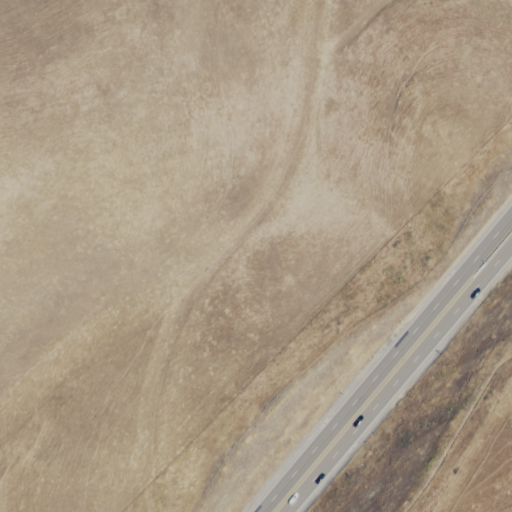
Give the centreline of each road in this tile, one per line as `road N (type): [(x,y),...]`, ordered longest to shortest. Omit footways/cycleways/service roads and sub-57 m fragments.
road 1 (track): [(0,448),(109,365),(190,291),(260,211),(279,170),(323,0)]
road 2 (trunk): [(511,208),(254,511)]
road 3 (trunk): [(280,511),(511,238)]
